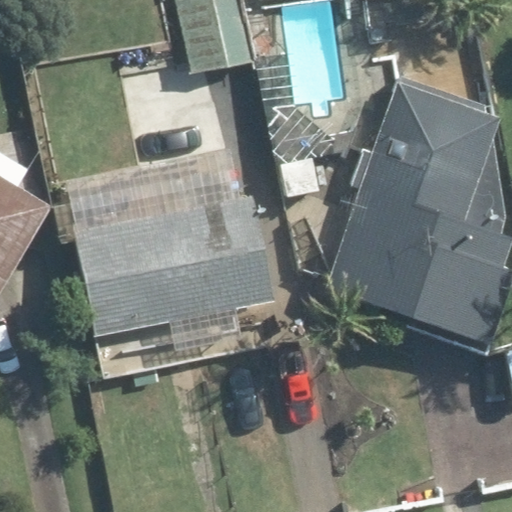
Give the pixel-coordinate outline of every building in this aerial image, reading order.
[(214,0),(165,0),(180,78),(244,66),(234,14),(217,18),(214,0)] [(460,28),(401,38),(408,80),(467,71),(460,28)] [(489,130),(379,91),(307,296),(475,355),(510,256),(452,236),(489,130)] [(0,272),(33,216),(1,197),(17,170),(0,159),(0,272)] [(53,232),(73,343),(259,309),(238,198),(53,232)]
